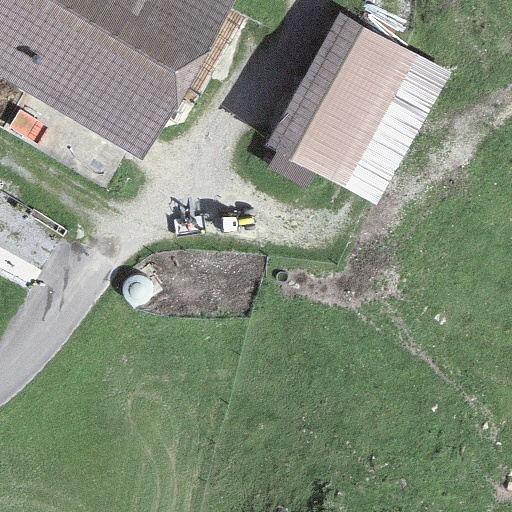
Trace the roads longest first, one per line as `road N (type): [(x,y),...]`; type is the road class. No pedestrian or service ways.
road 1 (track): [(0,143),(124,227),(335,223),(388,203),(511,94)]
road 2 (track): [(270,0),(124,227),(0,381)]
